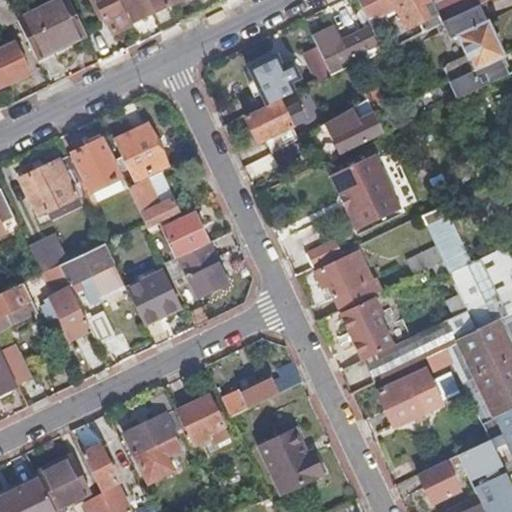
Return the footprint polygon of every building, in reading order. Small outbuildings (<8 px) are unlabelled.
[(68,47),(87,38),(68,0),(61,0),(18,21),(36,56),(65,42),(68,47)] [(96,0),(113,34),(131,25),(118,0),(96,0)] [(170,6),(166,0),(125,0),(128,6),(127,6),(135,22),(136,23),(170,6)] [(357,0),(378,40),(392,33),(383,15),(397,8),(407,28),(420,22),(424,32),(441,24),(444,23),(434,4),(431,0),(357,0)] [(441,0),(434,4),(444,23),(478,7),(491,0),(441,0)] [(444,23),(441,24),(450,40),(457,36),(467,56),(448,65),(445,71),(451,82),(461,77),(505,56),(488,22),(486,23),(478,7),(444,23)] [(332,76),(342,71),(343,70),(339,61),(375,43),(369,29),(343,41),(335,26),(313,37),(318,47),(332,76)] [(0,88),(32,73),(23,55),(11,61),(0,38),(0,88)] [(332,76),(318,47),(305,54),(318,83),(332,76)] [(283,51),(278,53),(285,68),(290,66),(283,51)] [(267,106),(281,100),(302,90),(297,80),(302,77),(295,63),(290,66),(285,68),(278,53),(248,69),(267,106)] [(461,77),(469,94),(511,74),(511,71),(505,56),(461,77)] [(342,71),(358,105),(367,100),(364,92),(352,66),(343,70),(342,71)] [(367,100),(376,118),(389,111),(377,86),(364,92),(367,100)] [(266,139),(273,153),(294,143),(288,129),(294,126),(305,119),(298,105),(286,111),(281,100),(267,106),(247,116),(255,134),(256,133),(260,142),(266,139)] [(326,124),(341,155),(384,135),(376,118),(367,100),(358,105),(326,124)] [(135,180),(168,164),(148,124),(115,139),(135,180)] [(122,177),(104,140),(72,156),(90,193),(122,177)] [(294,143),(273,153),(281,168),(301,157),(294,143)] [(356,231),(401,209),(375,155),(330,177),(340,197),(344,194),(351,210),(346,212),(356,231)] [(79,178),(69,157),(60,161),(59,160),(21,178),(39,215),(49,210),(60,205),(63,213),(81,205),(70,182),(79,178)] [(163,229),(168,227),(166,221),(180,214),(173,199),(161,205),(148,179),(128,189),(145,224),(147,230),(160,224),(163,229)] [(15,217),(1,188),(0,189),(0,235),(5,233),(1,224),(15,217)] [(60,205),(49,210),(53,218),(63,213),(60,205)] [(443,261),(433,266),(437,274),(447,269),(450,274),(469,264),(443,208),(423,218),(437,247),(443,261)] [(178,258),(208,244),(195,214),(168,227),(163,229),(177,259),(178,258)] [(151,238),(150,236),(147,230),(145,224),(120,236),(125,245),(141,237),(144,242),(151,238)] [(109,242),(104,231),(94,236),(99,247),(105,244),(109,242)] [(56,234),(30,247),(42,274),(44,273),(60,266),(69,261),(56,234)] [(312,252),(318,266),(345,253),(338,239),(312,252)] [(105,244),(99,247),(69,261),(60,266),(70,288),(79,283),(82,288),(88,301),(95,303),(102,299),(100,295),(124,284),(105,244)] [(227,283),(208,244),(178,258),(199,298),(227,283)] [(407,260),(415,275),(433,266),(443,261),(437,247),(407,260)] [(511,284),(496,251),(469,264),(450,274),(459,294),(467,310),(455,316),(391,347),(364,360),(375,383),(428,358),(447,349),(459,343),(495,418),(511,410),(511,284)] [(327,284),(339,311),(382,290),(376,278),(372,280),(358,252),(316,272),(322,286),(327,284)] [(164,265),(173,282),(185,277),(177,259),(164,265)] [(90,330),(84,316),(73,293),(70,288),(60,266),(44,273),(48,281),(54,294),(50,296),(52,299),(40,305),(48,321),(59,315),(71,339),(90,330)] [(44,273),(42,274),(23,283),(27,291),(48,281),(44,273)] [(127,290),(143,324),(179,307),(162,273),(127,290)] [(23,283),(0,294),(0,329),(11,325),(6,314),(32,301),(27,291),(23,283)] [(70,288),(73,293),(82,288),(79,283),(70,288)] [(447,301),(455,316),(467,310),(459,294),(449,300),(447,301)] [(342,315),(364,360),(391,347),(383,332),(386,330),(378,314),(381,312),(375,299),(342,315)] [(11,325),(37,311),(32,301),(6,314),(11,325)] [(90,330),(98,344),(114,336),(103,314),(92,319),(89,313),(84,316),(90,330)] [(3,355),(18,385),(44,373),(28,340),(2,352),(3,355)] [(491,440),(511,429),(511,410),(495,418),(459,343),(447,349),(453,362),(491,440)] [(453,362),(447,349),(428,358),(434,371),(453,362)] [(0,356),(0,393),(18,385),(3,355),(0,356)] [(282,378),(296,370),(293,363),(278,370),(282,378)] [(280,394),(302,383),(296,370),(282,378),(274,381),(280,394)] [(394,427),(441,404),(425,370),(378,393),(394,427)] [(232,418),(280,394),(274,381),(270,375),(257,381),(253,374),(245,377),(249,385),(222,398),(232,418)] [(165,394),(162,388),(149,394),(161,416),(173,411),(165,394)] [(195,445),(226,430),(210,397),(179,411),(195,445)] [(173,411),(161,416),(125,434),(149,483),(174,471),(166,455),(182,448),(175,431),(181,428),(173,411)] [(511,511),(511,429),(491,440),(458,455),(477,496),(480,500),(484,511),(511,511)] [(281,494),(322,475),(312,453),(305,456),(294,431),(259,448),(281,494)] [(101,446),(83,455),(103,495),(111,511),(130,511),(116,483),(118,481),(101,446)] [(73,459),(38,476),(40,480),(55,511),(64,511),(62,507),(89,493),(80,476),(82,475),(73,459)] [(460,492),(446,461),(419,474),(433,504),(460,492)] [(55,511),(40,480),(0,499),(0,511),(55,511)] [(111,511),(103,495),(86,503),(90,511),(111,511)] [(469,506),(480,500),(477,496),(466,502),(469,506)]
